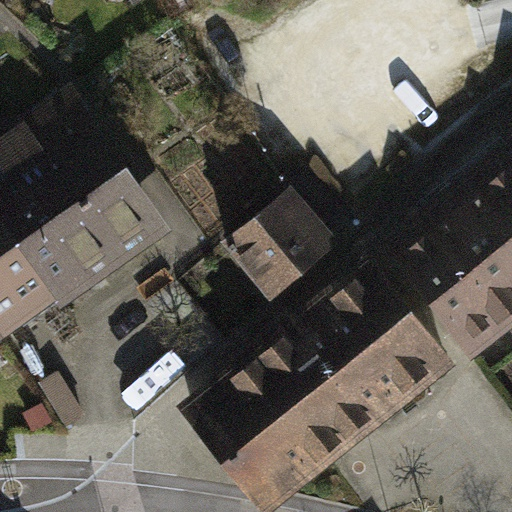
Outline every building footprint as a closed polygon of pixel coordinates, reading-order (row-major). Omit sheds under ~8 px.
[(0,339),(30,318),(55,300),(62,309),(171,230),(72,84),(0,138),(0,339)] [(469,350),(511,316),(511,126),(509,129),(511,132),(511,150),(429,217),(418,204),(385,235),(393,246),(388,250),(469,350)] [(293,184),(224,243),(272,300),(341,241),(335,234),(293,184)] [(256,487),(272,489),(426,366),(438,381),(456,367),(374,265),(194,410),(256,487)] [(42,387),(68,431),(87,420),(61,376),(42,387)]
